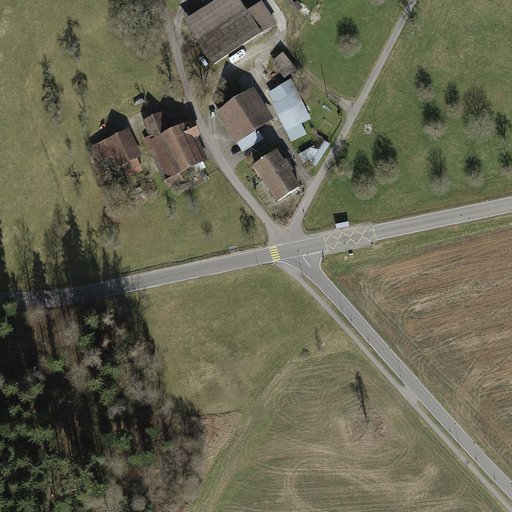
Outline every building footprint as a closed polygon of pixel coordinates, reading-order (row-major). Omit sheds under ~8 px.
[(220,0),(184,24),(213,68),(276,26),(262,5),(248,14),(239,0),(220,0)] [(271,64),(285,80),(298,70),(284,54),(271,64)] [(269,95),(276,105),(273,107),(287,134),(288,133),(302,126),(311,121),(298,94),(299,93),(290,80),(269,95)] [(214,115),(235,146),(237,144),(244,154),(264,140),(258,130),(273,120),(253,90),(214,115)] [(144,140),(168,189),(185,180),(181,174),(206,162),(195,141),(202,138),(193,121),(172,131),(163,112),(142,122),(149,138),(144,140)] [(292,141),(306,135),(302,126),(288,133),(292,141)] [(137,158),(142,156),(130,129),(104,141),(117,167),(121,165),(128,179),(144,172),(137,158)] [(317,167),(332,145),(326,141),(311,162),(317,167)] [(254,168),(278,202),(301,187),(291,173),(294,171),(287,160),(284,162),(277,152),(254,168)]
